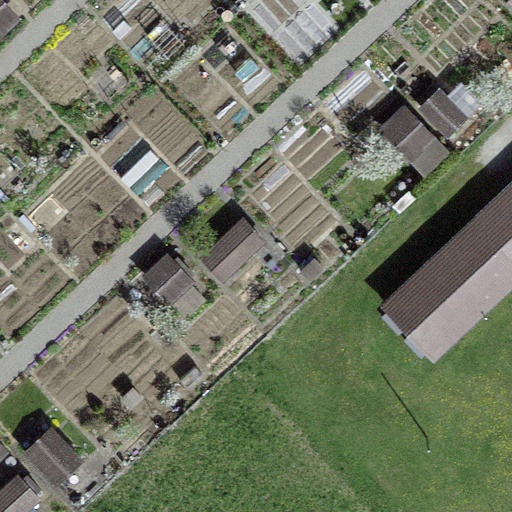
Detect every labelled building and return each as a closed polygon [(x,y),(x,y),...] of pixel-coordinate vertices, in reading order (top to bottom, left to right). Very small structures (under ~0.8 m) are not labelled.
[(431,98),(423,105),(447,131),(464,116),(446,97),(438,104),(431,98)] [(403,109),(385,126),(411,153),(429,136),(403,109)] [(434,354),(511,279),(511,182),(385,302),(434,354)] [(203,257),(222,277),(247,252),(228,232),(203,257)] [(167,256),(147,274),(169,297),(188,279),(167,256)] [(50,427),(26,450),(54,479),(77,457),(50,427)] [(0,482),(0,509),(2,511),(8,511),(26,496),(7,476),(0,482)]
